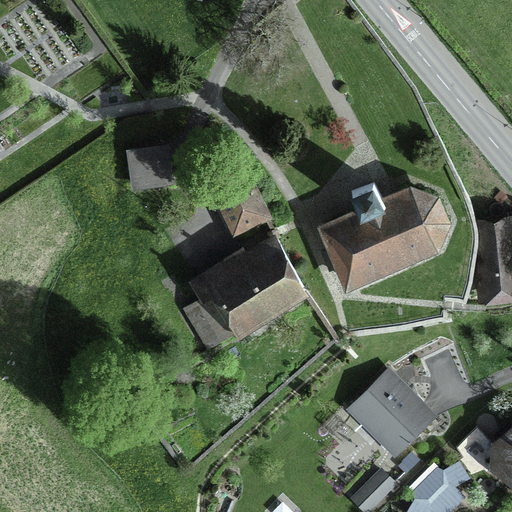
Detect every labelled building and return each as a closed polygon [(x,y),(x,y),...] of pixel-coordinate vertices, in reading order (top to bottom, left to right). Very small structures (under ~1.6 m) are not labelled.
[(132,182),(166,177),(164,160),(130,165),(132,182)] [(235,229),(267,213),(248,172),(215,187),(235,229)] [(383,201),(374,181),(351,190),(360,212),(325,227),(348,281),(435,243),(445,220),(435,198),(412,189),(383,201)] [(511,242),(509,243),(507,228),(511,227),(511,216),(477,221),(485,294),(511,290),(511,242)] [(301,289),(276,243),(251,259),(243,246),(193,278),(204,296),(187,307),(204,335),(215,328),(221,338),(234,330),(237,335),(241,332),(239,328),(301,289)] [(396,451),(433,414),(387,369),(357,400),(385,428),(379,434),(396,451)] [(511,426),(495,442),(494,459),(503,460),(509,464),(511,475),(511,426)] [(469,476),(459,460),(443,469),(437,466),(413,491),(416,497),(406,511),(428,511),(431,506),(430,501),(449,483),(454,485),(469,476)] [(366,510),(394,481),(382,469),(354,497),(366,510)]
